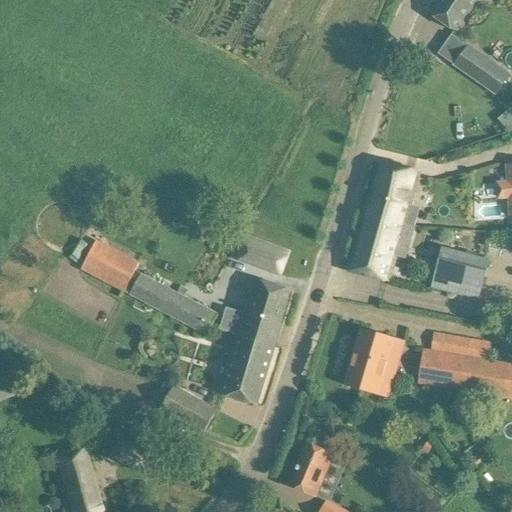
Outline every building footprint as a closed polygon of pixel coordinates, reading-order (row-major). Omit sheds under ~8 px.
[(455,31),(476,0),(439,0),(430,14),(455,31)] [(469,46),(455,65),(496,94),(510,75),(469,46)] [(389,218),(406,223),(421,170),(380,158),(365,210),(390,217),(389,218)] [(389,282),(406,223),(389,218),(390,217),(365,210),(348,270),(389,282)] [(243,235),(235,257),(280,274),(288,253),(243,235)] [(217,314),(141,274),(135,271),(139,263),(96,241),(92,248),(136,283),(213,323),(217,314)] [(207,335),(213,323),(136,283),(92,248),(81,269),(130,294),(130,295),(207,335)] [(443,249),(432,289),(478,302),(490,263),(443,249)] [(256,279),(238,334),(275,346),(292,290),(256,279)] [(362,328),(345,386),(388,398),(394,378),(383,375),(385,367),(392,369),(401,340),(362,328)] [(257,405),(275,346),(238,334),(220,394),(257,405)] [(511,364),(430,351),(424,350),(419,382),(511,396),(511,364)] [(12,373),(0,378),(0,400),(21,391),(12,373)] [(167,382),(160,395),(166,399),(161,408),(204,433),(217,410),(167,382)] [(333,454),(330,453),(334,443),(316,436),(312,445),(308,443),(289,486),(308,494),(315,497),(333,454)] [(118,438),(110,455),(140,470),(149,452),(118,438)] [(101,511),(82,447),(49,457),(68,511),(101,511)]
